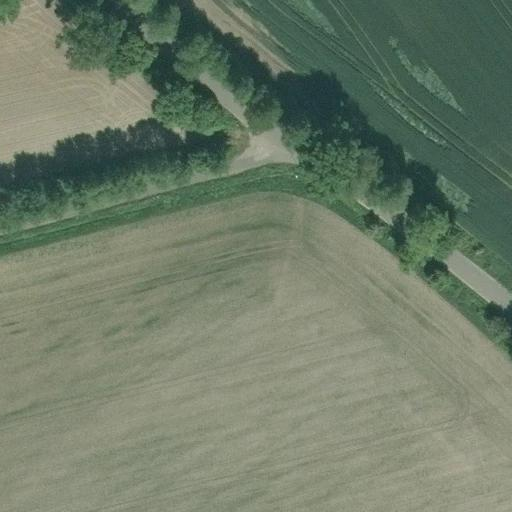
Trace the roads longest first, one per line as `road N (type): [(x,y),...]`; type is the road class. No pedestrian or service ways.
road 1 (residential): [(296,147),(0,225)]
road 2 (residential): [(296,147),(511,305)]
road 3 (residential): [(118,0),(296,147)]
